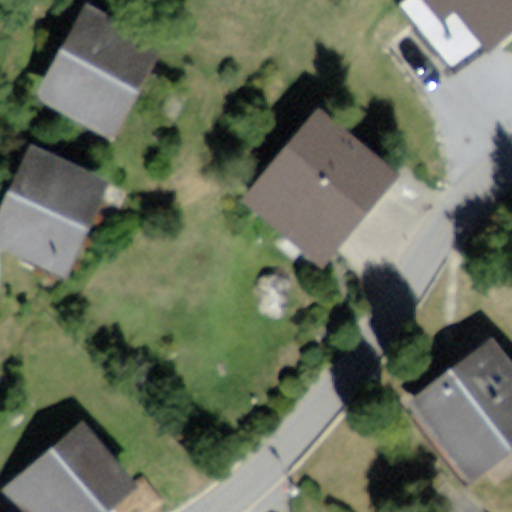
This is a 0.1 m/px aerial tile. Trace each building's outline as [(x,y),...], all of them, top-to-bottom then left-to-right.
[(511,25),(511,0),(386,0),(451,76),(511,25)] [(153,49),(74,7),(26,97),(105,139),(153,49)] [(388,174),(308,104),(229,195),(308,264),(388,174)] [(96,183),(13,145),(0,172),(0,250),(53,275),(96,183)] [(511,446),(511,372),(478,332),(392,402),(462,487),(511,446)] [(71,415),(0,475),(0,482),(25,511),(91,511),(128,481),(71,415)]
